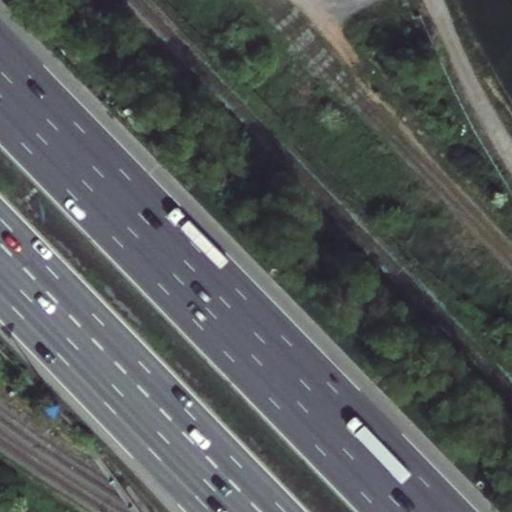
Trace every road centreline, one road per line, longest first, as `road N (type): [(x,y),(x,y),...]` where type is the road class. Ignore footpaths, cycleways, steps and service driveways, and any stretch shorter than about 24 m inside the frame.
road 1 (motorway): [(422,511),(0,82)]
road 2 (motorway): [(0,256),(249,511)]
